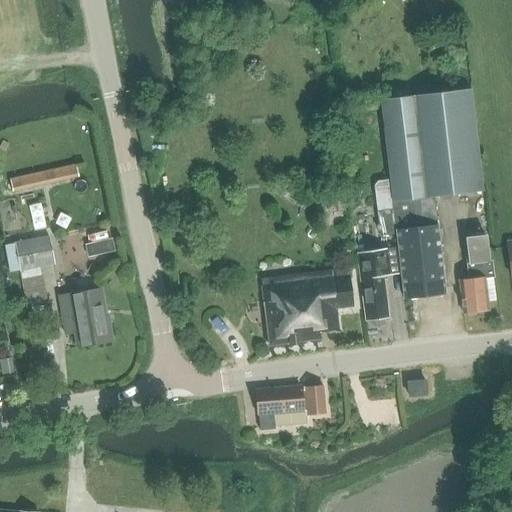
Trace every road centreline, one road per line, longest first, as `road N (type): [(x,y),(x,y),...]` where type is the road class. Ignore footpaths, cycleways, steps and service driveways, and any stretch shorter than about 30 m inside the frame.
road 1 (unclassified): [(168,373),(92,0)]
road 2 (tertiary): [(168,373),(218,380),(511,342)]
road 3 (tertiary): [(0,417),(128,394),(168,373)]
